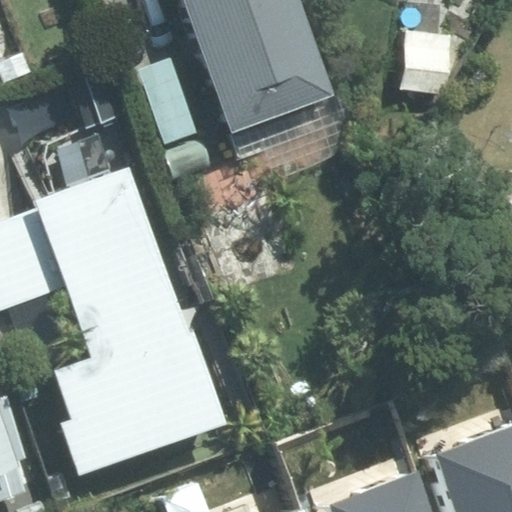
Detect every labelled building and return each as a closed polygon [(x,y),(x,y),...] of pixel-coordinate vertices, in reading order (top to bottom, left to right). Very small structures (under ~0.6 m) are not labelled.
[(280,0),(162,0),(209,126),(313,87),(280,0)] [(436,35),(384,31),(378,100),(430,105),(436,35)] [(37,186),(13,194),(20,213),(0,219),(0,312),(47,297),(68,359),(31,371),(48,424),(35,429),(54,484),(194,437),(90,122),(23,144),(37,186)] [(495,285),(511,285),(511,196),(498,196),(495,285)] [(501,342),(494,311),(472,317),(480,348),(501,342)] [(0,498),(15,493),(0,448),(0,498)] [(222,511),(215,497),(187,510),(188,511),(222,511)]
